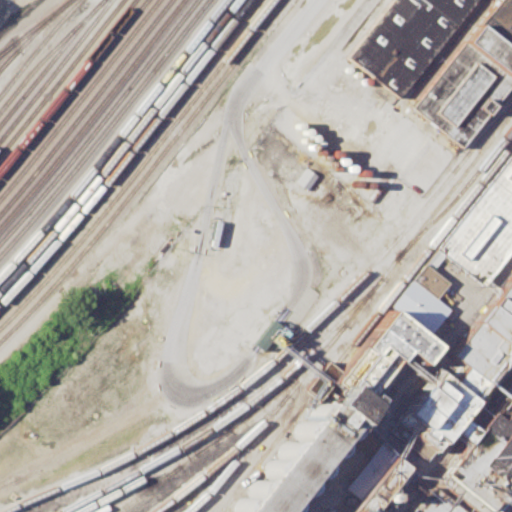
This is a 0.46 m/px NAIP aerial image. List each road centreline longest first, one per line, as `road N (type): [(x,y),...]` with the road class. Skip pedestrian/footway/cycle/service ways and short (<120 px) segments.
road 1 (residential): [(315,0),(239,97),(232,130),(299,262),(293,300),(231,375),(207,391),(176,383),(209,189),(226,117),(239,97)]
road 2 (residential): [(306,511),(511,257)]
